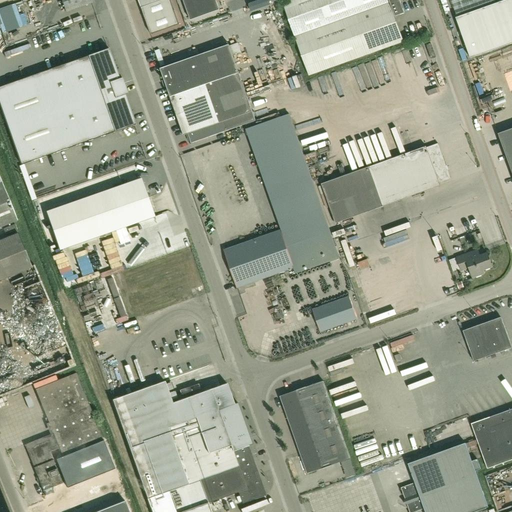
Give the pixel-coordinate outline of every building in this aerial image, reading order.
[(93,0),(61,0),(66,12),(94,2),(93,0)] [(179,24),(170,0),(138,0),(151,35),(179,24)] [(219,10),(215,0),(183,0),(191,20),(219,10)] [(395,17),(404,13),(399,0),(289,0),(282,3),(309,75),(403,42),(395,17)] [(511,0),(505,0),(456,18),(470,59),(511,43),(511,0)] [(229,45),(160,69),(184,136),(188,134),(191,143),(225,132),(256,121),(229,45)] [(0,105),(21,166),(135,125),(135,126),(125,95),(127,94),(122,78),(119,79),(108,48),(108,49),(0,87),(0,105)] [(511,170),(511,128),(499,134),(511,170)] [(439,182),(451,178),(438,143),(427,148),(426,146),(425,146),(425,147),(322,184),(321,184),(322,185),(335,222),(335,224),(440,186),(439,182)] [(0,227),(17,220),(0,177),(0,227)] [(154,217),(141,179),(46,212),(59,250),(154,217)] [(281,230),(224,250),(238,287),(294,268),(296,273),(312,268),(310,260),(317,257),(311,237),(287,246),(281,230)] [(17,233),(0,240),(0,279),(31,267),(17,233)] [(483,270),(492,266),(487,253),(480,256),(479,254),(474,255),(473,252),(457,257),(461,269),(469,266),(473,278),(484,273),(483,270)] [(36,298),(46,294),(42,283),(32,287),(36,298)] [(321,332),(357,319),(349,296),(313,309),(321,332)] [(474,360),(511,347),(501,317),(464,330),(474,360)] [(0,367),(14,361),(7,344),(0,346),(0,367)] [(38,388),(35,389),(48,422),(52,432),(53,433),(65,463),(57,467),(65,485),(113,466),(75,373),(51,383),(38,388)] [(164,381),(112,400),(148,499),(152,511),(211,511),(208,503),(238,492),(242,504),(266,495),(248,445),(246,440),(250,439),(249,437),(237,403),(233,404),(226,384),(172,403),(164,381)] [(307,473),(351,458),(324,381),(280,396),(307,473)] [(511,408),(471,423),(488,468),(511,459),(511,408)] [(466,443),(408,463),(425,511),(473,511),(489,507),(476,470),(481,469),(477,459),(472,461),(466,443)] [(414,483),(401,488),(405,499),(403,503),(407,505),(409,511),(416,511),(424,509),(414,483)] [(129,511),(125,500),(95,511),(129,511)]
